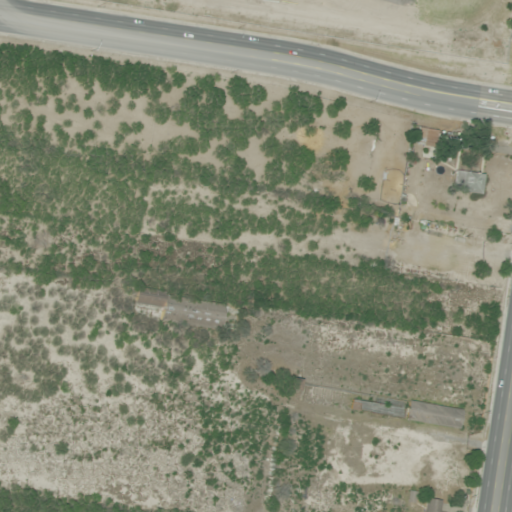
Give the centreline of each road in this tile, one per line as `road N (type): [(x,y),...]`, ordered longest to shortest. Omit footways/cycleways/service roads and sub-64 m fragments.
road 1 (tertiary): [(0,14),(309,64),(511,110)]
road 2 (tertiary): [(492,511),(511,386)]
